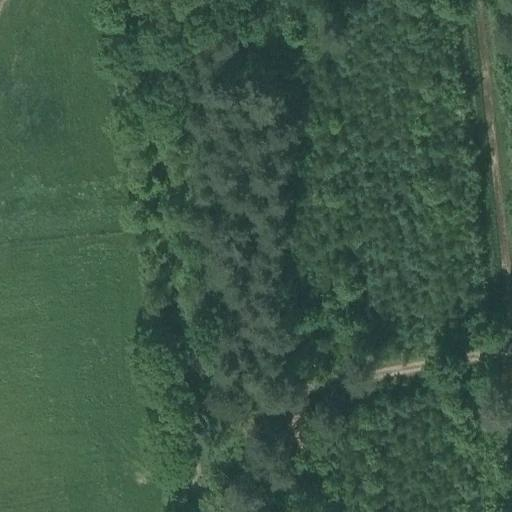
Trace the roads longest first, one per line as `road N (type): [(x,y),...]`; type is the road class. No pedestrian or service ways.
road 1 (track): [(131,0),(204,511)]
road 2 (track): [(511,347),(190,402)]
